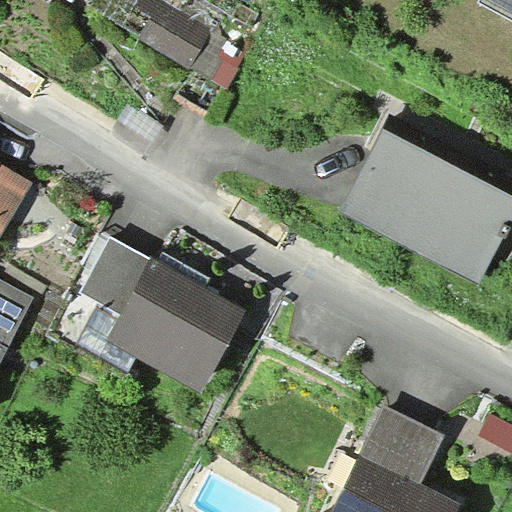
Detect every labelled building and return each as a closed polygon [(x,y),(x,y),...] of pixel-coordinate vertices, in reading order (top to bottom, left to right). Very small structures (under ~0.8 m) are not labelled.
[(511,210),(511,182),(392,120),(353,193),(484,262),(511,210)] [(0,216),(27,173),(0,157),(0,216)] [(243,300),(160,257),(124,326),(207,369),(243,300)] [(0,353),(31,291),(0,275),(0,353)] [(439,426),(391,403),(336,511),(451,511),(460,495),(416,473),(439,426)]
